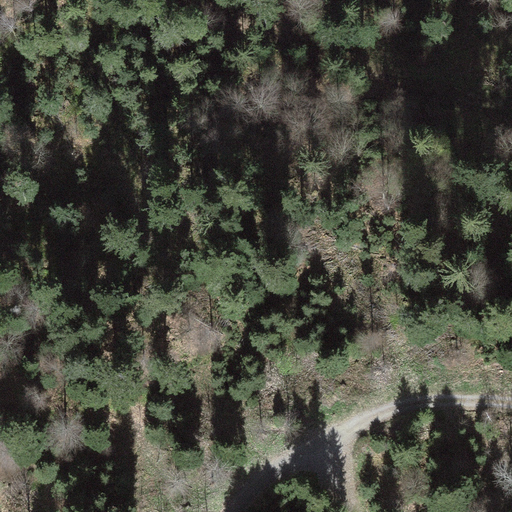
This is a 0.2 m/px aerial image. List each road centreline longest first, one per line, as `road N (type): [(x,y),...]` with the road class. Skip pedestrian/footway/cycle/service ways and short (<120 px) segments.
road 1 (track): [(163,0),(306,42),(444,100),(511,112)]
road 2 (track): [(237,511),(285,455),(368,412),(456,395),(511,396)]
